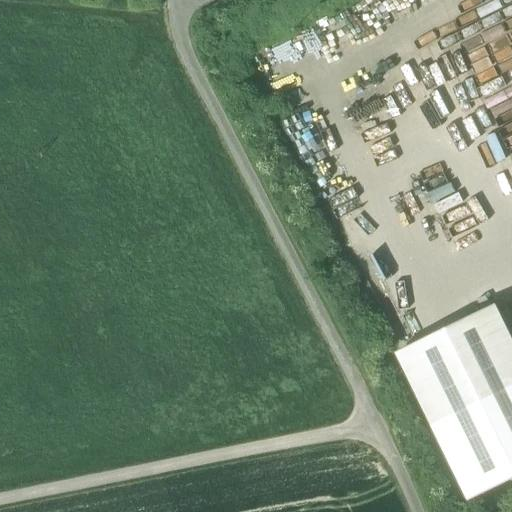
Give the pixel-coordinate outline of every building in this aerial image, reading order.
[(511,12),(458,38),(503,134),(511,129),(511,12)] [(358,133),(415,114),(402,77),(346,96),(358,133)] [(393,176),(415,167),(412,159),(390,168),(393,176)] [(445,188),(435,192),(445,222),(473,213),(459,170),(441,176),(445,188)] [(399,353),(472,502),(511,481),(511,343),(494,307),(399,353)]
